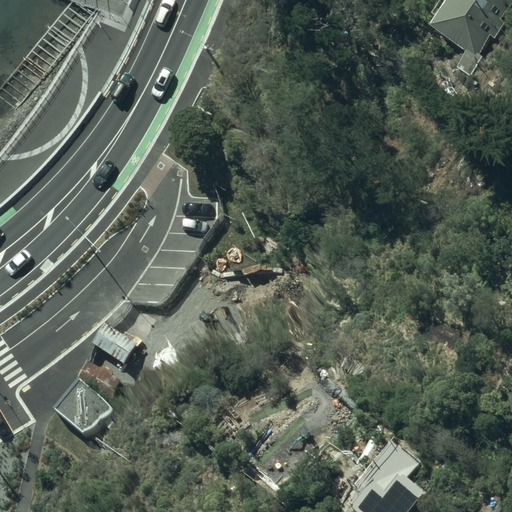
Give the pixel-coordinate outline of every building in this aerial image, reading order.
[(511,0),(447,0),(431,24),(469,50),(458,65),(469,73),(482,55),(479,53),(491,36),(496,39),(507,23),(502,20),(511,4),(511,0)] [(282,144),(280,149),(329,168),(357,97),(298,74),(272,140),(282,144)] [(480,101),(467,125),(498,141),(511,116),(480,101)] [(215,222),(195,265),(251,307),(294,247),(231,200),(215,222)] [(140,347),(109,328),(97,346),(129,365),(140,347)] [(92,360),(80,379),(115,401),(127,382),(92,360)] [(112,407),(82,382),(56,413),(86,438),(112,407)] [(249,441),(230,467),(277,502),(311,456),(303,451),(313,438),(290,421),(281,434),(267,423),(252,444),(249,441)] [(82,463),(55,455),(49,478),(108,494),(119,454),(87,445),(82,463)]
